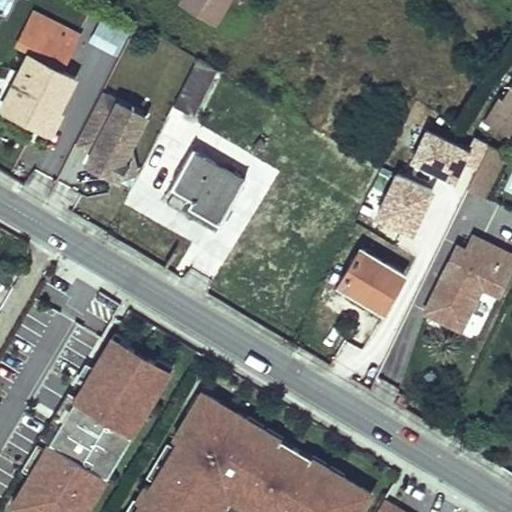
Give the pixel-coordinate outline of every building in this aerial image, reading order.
[(178,0),(179,0),(214,22),(226,0),(178,0)] [(80,36),(47,18),(34,11),(16,46),(29,52),(41,30),(73,47),(80,36)] [(116,53),(124,32),(98,21),(89,43),(116,53)] [(29,52),(1,105),(49,130),(60,109),(58,108),(74,76),(61,70),(73,47),(41,30),(29,52)] [(196,57),(172,104),(191,114),(215,69),(196,57)] [(104,92),(82,134),(95,142),(92,148),(86,159),(113,173),(136,129),(141,131),(144,124),(114,109),(118,99),(104,92)] [(456,124),(447,142),(460,149),(469,132),(456,124)] [(460,149),(447,175),(469,185),(489,144),(469,132),(460,149)] [(82,134),(78,140),(92,148),(95,142),(82,134)] [(266,141),(257,137),(252,146),(261,150),(266,141)] [(489,144),(469,185),(484,193),(504,153),(489,144)] [(190,147),(170,181),(191,194),(187,201),(218,220),(243,178),(190,147)] [(456,244),(425,309),(458,326),(479,283),(496,291),(511,258),(511,252),(474,234),(466,249),(456,244)] [(360,248),(339,285),(381,310),(403,274),(360,248)] [(91,511),(194,352),(46,272),(0,347),(0,494),(30,511),(91,511)] [(334,366),(373,383),(386,353),(347,336),(334,366)] [(201,381),(123,511),(222,511),(231,497),(256,511),(363,511),(379,485),(201,381)] [(476,435),(471,444),(480,449),(486,441),(476,435)] [(409,511),(382,498),(375,511),(409,511)]
